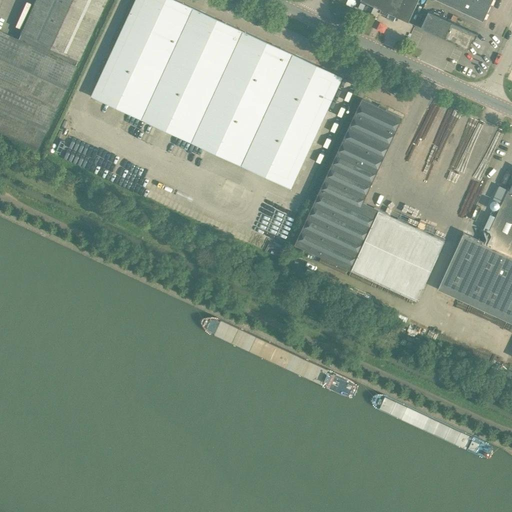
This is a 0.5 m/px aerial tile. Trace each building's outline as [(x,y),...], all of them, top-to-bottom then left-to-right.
[(34,0),(19,34),(20,34),(18,39),(0,30),(0,131),(37,149),(75,66),(75,65),(77,60),(78,61),(105,0),(34,0)] [(342,76),(177,0),(135,0),(91,96),(291,188),(342,76)] [(360,0),(408,22),(418,0),(360,0)] [(436,0),(483,22),(492,0),(436,0)] [(477,33),(428,11),(421,27),(459,44),(458,45),(468,50),(473,39),(475,40),(477,33)] [(378,107),(378,106),(362,98),(295,244),(417,300),(445,240),(378,209),(379,209),(363,202),(402,117),(386,109),(385,111),(378,107)] [(193,191),(196,185),(185,180),(182,186),(193,191)] [(511,190),(508,189),(483,243),(463,234),(438,289),(511,322),(511,190)]
